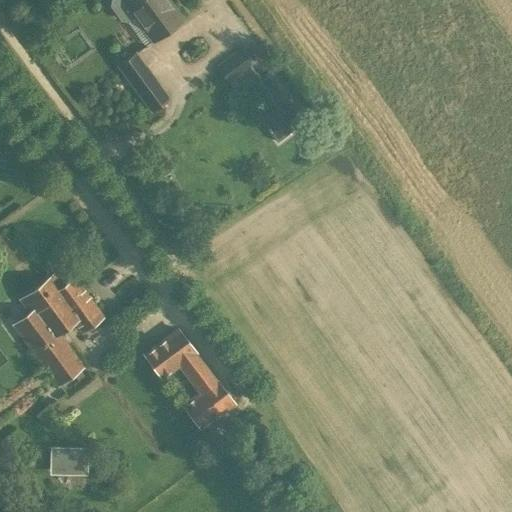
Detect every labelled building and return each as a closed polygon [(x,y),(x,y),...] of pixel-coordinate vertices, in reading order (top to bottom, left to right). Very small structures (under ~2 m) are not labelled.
[(120,21),(127,21),(133,17),(151,42),(182,20),(167,0),(110,0),(109,6),(120,21)] [(226,79),(249,63),(240,50),(217,67),(226,79)] [(116,65),(150,112),(169,98),(135,51),(116,65)] [(267,76),(253,86),(272,113),(257,124),(273,146),(302,124),(267,76)] [(150,157),(163,177),(172,171),(158,151),(150,157)] [(63,288),(54,275),(22,298),(32,312),(36,310),(42,318),(21,333),(58,384),(83,366),(58,332),(75,320),(83,331),(103,317),(75,279),(63,288)] [(177,326),(141,353),(161,379),(178,366),(197,392),(180,405),(199,430),(235,403),(177,326)]
